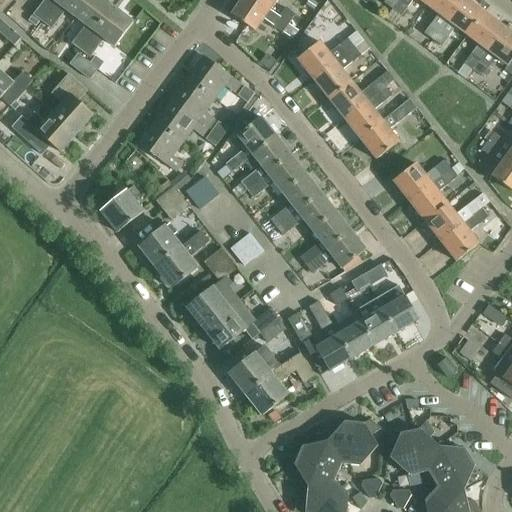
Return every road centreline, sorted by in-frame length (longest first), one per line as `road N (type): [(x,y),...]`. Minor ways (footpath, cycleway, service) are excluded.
road 1 (residential): [(439,346),(435,310),(413,270),(266,86),(201,27)]
road 2 (residential): [(248,461),(59,213)]
road 3 (residential): [(59,213),(201,27)]
road 4 (residential): [(248,461),(414,363)]
road 5 (residential): [(511,460),(468,412),(437,397),(414,363)]
road 6 (residential): [(439,346),(511,250)]
